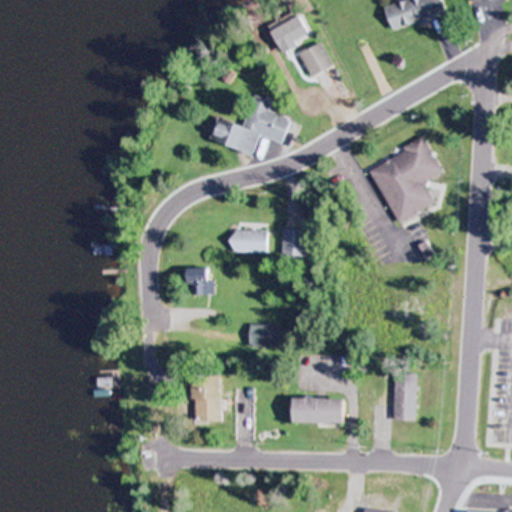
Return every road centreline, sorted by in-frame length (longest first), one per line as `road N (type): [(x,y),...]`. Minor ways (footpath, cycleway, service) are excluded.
road 1 (residential): [(459,461),(492,87),(474,56)]
road 2 (residential): [(167,454),(511,465)]
road 3 (residential): [(474,56),(330,138),(168,200)]
road 4 (residential): [(167,454),(155,273),(168,200)]
